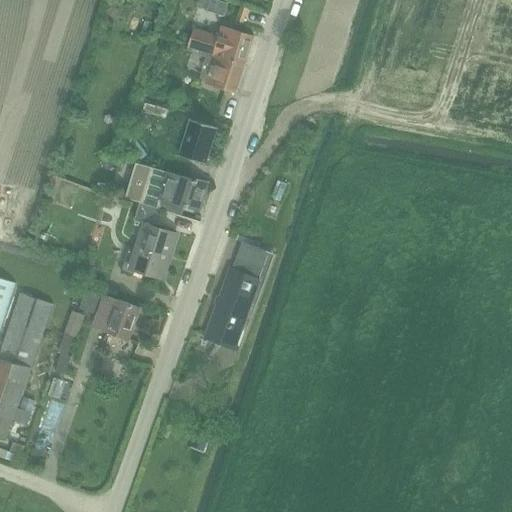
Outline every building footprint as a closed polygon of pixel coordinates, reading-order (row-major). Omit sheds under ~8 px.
[(211,0),(208,11),(208,12),(225,17),(228,4),(213,0),(211,0)] [(214,56),(245,66),(255,37),(222,27),(219,38),(194,30),(188,48),(214,56)] [(205,85),(232,94),(236,95),(245,66),(214,56),(205,85)] [(146,103),(143,113),(165,120),(168,110),(155,106),(146,103)] [(217,129),(206,125),(193,121),(182,158),(206,165),(217,129)] [(153,168),(142,204),(159,209),(160,206),(182,213),(184,207),(200,212),(209,183),(170,171),(169,173),(153,168)] [(131,188),(128,198),(138,201),(141,191),(131,188)] [(145,226),(132,269),(165,279),(178,235),(154,228),(159,209),(142,204),(141,203),(135,223),(145,226)] [(231,270),(207,337),(229,344),(236,347),(260,280),(259,280),(246,276),(233,271),(231,270)] [(0,333),(17,284),(0,278),(0,333)] [(85,291),(79,309),(95,314),(101,296),(85,291)] [(33,369),(55,305),(22,295),(0,356),(0,439),(7,442),(15,421),(19,409),(33,369)] [(104,297),(95,322),(110,327),(108,332),(129,340),(141,308),(123,302),(122,304),(104,297)] [(73,312),(65,333),(78,338),(86,316),(73,312)] [(24,398),(20,409),(31,413),(33,413),(37,402),(24,398)] [(19,409),(15,421),(26,425),(31,413),(20,409),(19,409)] [(14,443),(10,452),(16,455),(21,457),(25,447),(14,443)]
